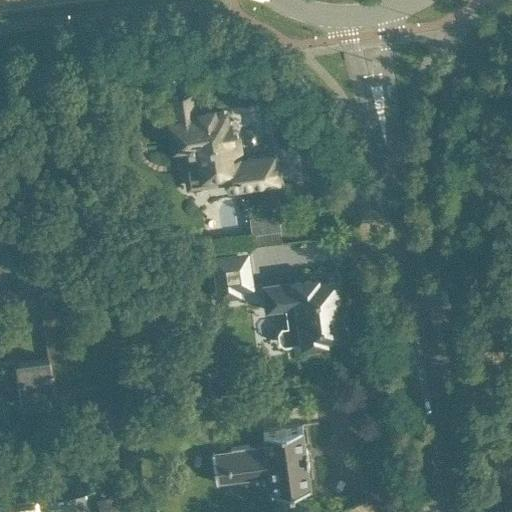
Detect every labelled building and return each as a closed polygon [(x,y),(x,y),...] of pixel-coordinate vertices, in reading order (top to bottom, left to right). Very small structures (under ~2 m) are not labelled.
[(176,116),(171,117),(174,144),(180,144),(197,141),(200,163),(202,175),(211,174),(227,172),(228,182),(229,188),(255,185),(281,181),(277,153),(251,157),(236,159),(235,152),(240,151),(237,135),(233,135),(231,120),(226,121),(225,110),(213,111),(212,106),(200,108),(200,113),(195,114),(193,92),(173,95),(176,116)] [(279,211),(249,215),(251,232),(281,229),(279,211)] [(0,269),(10,268),(7,243),(0,244),(0,269)] [(224,254),(212,256),(216,284),(228,282),(224,254)] [(291,278),(263,282),(267,310),(286,307),(289,325),(282,326),(278,330),(279,339),(284,342),(300,340),(301,342),(300,342),(301,344),(303,344),(326,340),(326,341),(328,341),(328,340),(328,338),(327,339),(327,336),(344,334),(346,334),(346,332),(345,332),(343,313),(343,312),(341,296),(340,295),(338,276),(338,274),(338,275),(337,274),(336,274),(336,275),(319,277),(319,275),(319,273),(318,273),(317,273),(299,276),(293,277),(293,276),(292,277),(291,277),(291,278)] [(252,275),(239,277),(241,289),(254,287),(252,275)] [(49,356),(16,361),(16,362),(18,378),(22,403),(42,400),(56,398),(53,376),(68,374),(62,334),(67,333),(61,289),(59,290),(39,293),(49,356)] [(145,412),(130,414),(133,427),(168,422),(165,407),(165,405),(145,409),(145,412)] [(214,450),(212,451),(212,454),(216,478),(216,481),(218,481),(218,480),(231,479),(269,474),(270,473),(272,487),(271,487),(271,490),(272,489),(288,487),(289,488),(294,488),(293,487),(298,486),(310,484),(311,484),(310,482),(307,461),(309,460),(306,446),(304,447),(301,425),(302,425),(301,423),(300,423),(284,426),(284,424),(279,425),(280,426),(263,429),(262,429),(263,431),(264,431),(265,444),(265,445),(250,446),(249,444),(231,446),(231,449),(227,449),(214,451),(214,450)] [(54,497),(94,487),(89,468),(50,478),(54,497)] [(37,511),(35,500),(0,505),(0,511),(37,511)]
